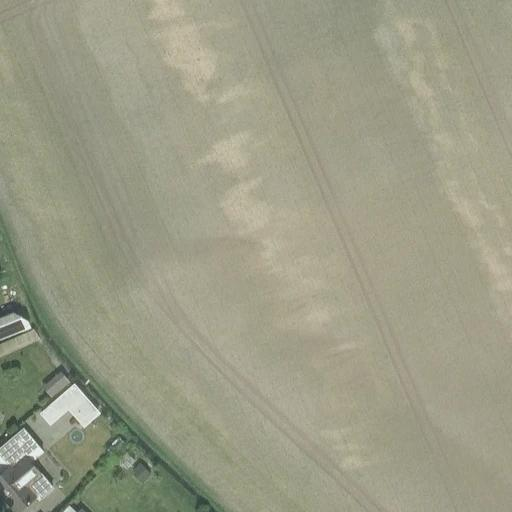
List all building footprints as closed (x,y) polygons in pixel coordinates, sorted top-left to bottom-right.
[(30,331),(15,338),(19,347),(34,340),(30,331)] [(66,370),(49,387),(59,397),(76,380),(66,370)] [(76,382),(52,403),(57,408),(62,414),(86,393),(76,382)] [(30,434),(0,458),(0,471),(1,473),(0,474),(0,494),(15,511),(19,511),(39,495),(43,500),(55,489),(32,463),(44,452),(30,434)] [(143,483),(152,474),(141,463),(133,471),(133,475),(143,483)]
